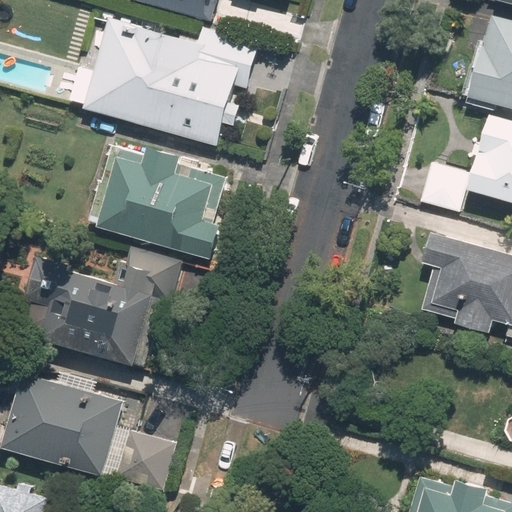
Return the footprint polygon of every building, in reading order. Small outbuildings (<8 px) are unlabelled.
[(148,0),(218,20),(224,0),(148,0)] [(511,14),(501,12),(479,95),(511,104),(511,14)] [(118,16),(92,106),(225,144),(232,121),(243,124),(248,104),(237,101),(242,85),(253,88),(266,42),(255,39),(210,26),(206,40),(118,16)] [(511,115),(502,112),(481,186),(511,195),(511,115)] [(108,222),(107,224),(219,256),(229,223),(222,221),(234,177),(187,163),(190,154),(157,144),(154,154),(129,147),(119,144),(98,219),(108,222)] [(437,161),(426,199),(465,210),(476,172),(437,161)] [(442,263),(432,298),(430,306),(465,317),(464,321),(499,330),(500,326),(502,318),(511,320),(511,328),(510,334),(511,334),(511,249),(442,229),(433,260),(442,263)] [(56,337),(107,351),(152,364),(171,299),(177,301),(189,261),(137,246),(133,262),(124,260),(119,279),(81,268),(82,263),(46,253),(35,294),(66,303),(56,337)] [(33,369),(12,444),(112,473),(134,397),(33,369)] [(185,441),(136,427),(122,475),(171,489),(185,441)] [(429,474),(417,511),(511,511),(511,498),(495,493),(498,485),(466,476),(463,484),(429,474)] [(54,511),(59,491),(0,477),(0,511),(54,511)]
